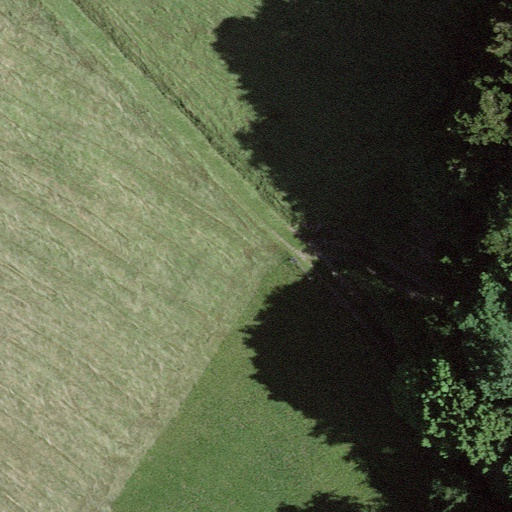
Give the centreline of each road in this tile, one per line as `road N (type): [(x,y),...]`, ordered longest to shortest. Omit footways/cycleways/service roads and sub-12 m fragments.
road 1 (track): [(297,245),(59,0)]
road 2 (track): [(511,495),(297,245)]
road 3 (track): [(297,245),(350,249),(511,336)]
